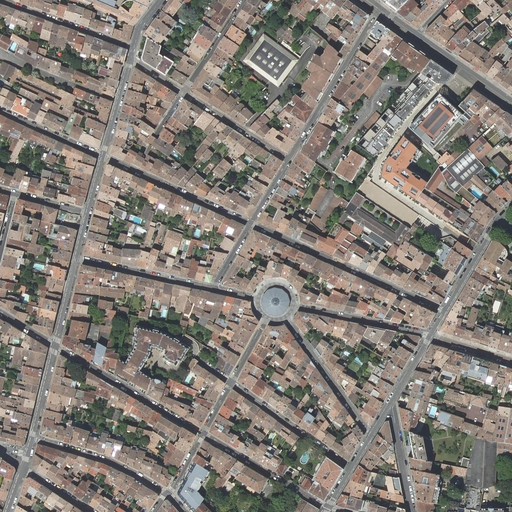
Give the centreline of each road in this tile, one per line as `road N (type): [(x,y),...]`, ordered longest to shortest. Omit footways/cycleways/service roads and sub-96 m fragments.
road 1 (residential): [(444,311),(251,223)]
road 2 (residential): [(381,7),(289,159)]
road 3 (tertiary): [(55,345),(202,433)]
road 4 (residential): [(251,223),(103,156)]
road 5 (residential): [(167,493),(112,461),(32,437)]
road 6 (residential): [(350,467),(231,381)]
road 7 (tertiary): [(202,433),(327,507)]
road 8 (residential): [(286,318),(372,432)]
road 9 (residential): [(0,0),(133,48)]
road 10 (residential): [(430,335),(294,305)]
road 11 (residential): [(212,288),(76,258)]
road 12 (residential): [(0,51),(118,101)]
road 13 (residential): [(289,159),(183,92)]
road 14 (tertiary): [(444,311),(511,206)]
